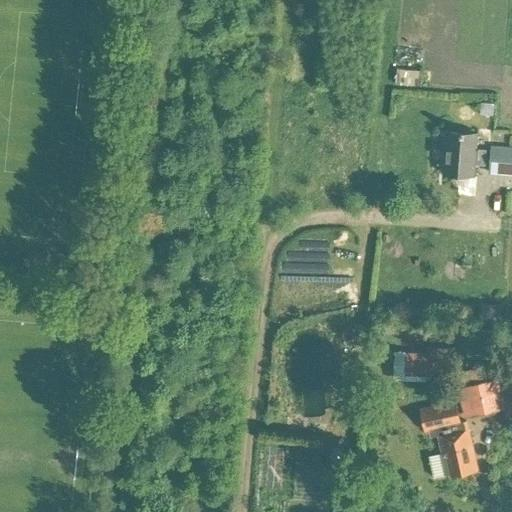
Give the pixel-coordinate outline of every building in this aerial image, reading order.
[(486,150),(476,149),(477,133),(446,131),(443,172),(474,175),(475,165),(485,165),(486,150)] [(511,146),(508,146),(491,145),(489,175),(511,176),(511,146)] [(406,352),(405,380),(448,381),(448,353),(406,352)] [(504,407),(498,381),(472,388),(468,370),(455,373),(465,415),(504,407)] [(454,401),(421,409),(426,430),(428,430),(437,428),(438,433),(437,434),(438,435),(442,453),(430,456),(434,476),(450,473),(450,475),(477,469),(468,427),(466,420),(459,422),(454,401)]
